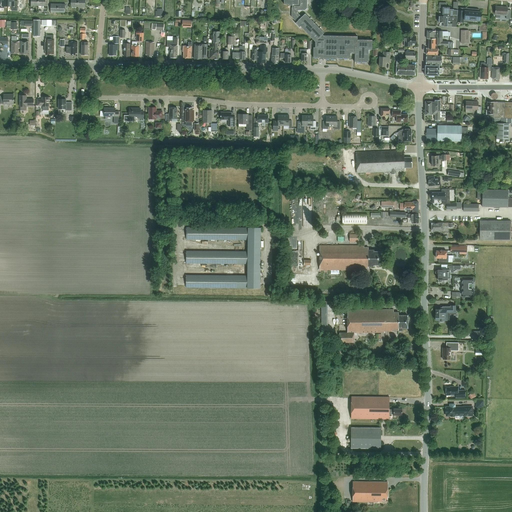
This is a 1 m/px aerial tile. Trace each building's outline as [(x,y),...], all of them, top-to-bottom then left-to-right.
[(0,0),(0,8),(5,8),(5,6),(8,6),(8,0),(2,0),(0,0)] [(8,0),(8,6),(12,6),(11,11),(18,11),(18,1),(14,1),(14,0),(8,0)] [(283,0),(284,4),(290,4),(290,5),(292,5),(292,8),(291,17),(296,22),(295,23),(299,27),(300,26),(315,42),(315,47),(313,47),(313,58),(323,58),(323,59),(337,60),(337,59),(350,59),(350,54),(355,54),(354,62),(368,63),(369,50),(372,50),(372,40),(357,40),(357,37),(323,36),(323,35),(324,33),(305,14),(302,17),(298,13),(298,10),(305,11),(307,9),(307,0),(283,0)] [(439,3),(439,8),(442,8),(442,15),(443,15),(444,15),(447,15),(446,17),(453,17),(453,16),(457,16),(457,13),(457,11),(457,10),(457,9),(458,9),(457,8),(454,8),(453,8),(453,9),(449,9),(450,7),(446,7),(446,3),(439,3)] [(510,20),(511,11),(507,10),(508,7),(495,6),(495,15),(506,16),(506,19),(510,20)] [(456,22),(464,22),(464,19),(480,21),(480,20),(481,13),(479,13),(479,10),(461,8),(461,11),(461,14),(457,13),(457,16),(456,22)] [(439,16),(438,23),(442,23),(441,26),(447,27),(447,23),(447,21),(456,22),(457,16),(453,16),(453,17),(446,17),(447,15),(444,15),(443,17),(439,16)] [(214,31),(214,42),(217,43),(220,43),(220,36),(222,36),(222,31),(220,31),(220,32),(214,31)] [(435,42),(436,31),(432,31),(427,31),(427,39),(429,39),(428,43),(435,44),(435,42)] [(448,46),(448,42),(442,42),(442,31),(437,31),(436,45),(448,46)] [(416,45),(416,37),(406,36),(406,35),(400,35),(400,41),(404,41),(404,46),(410,46),(410,45),(416,45)] [(260,52),(259,52),(258,52),(257,63),(266,63),(266,52),(267,52),(267,48),(266,48),(266,45),(264,45),(265,38),(260,37),(260,40),(260,45),(260,52)] [(177,45),(178,38),(173,38),(173,41),(167,40),(167,47),(170,47),(170,50),(169,50),(169,52),(170,52),(170,58),(177,58),(177,52),(177,45)] [(46,42),(44,42),(44,48),(46,48),(46,54),(49,54),(54,54),(54,39),(46,39),(46,42)] [(12,41),(11,53),(19,54),(19,49),(20,49),(20,42),(12,41)] [(66,47),(66,53),(71,53),(71,55),(75,55),(75,53),(77,53),(77,42),(70,42),(69,47),(66,47)] [(146,42),(146,55),(148,55),(147,56),(152,57),(152,55),(154,55),(154,42),(146,42)] [(191,58),(192,46),(192,42),(189,42),(188,46),(183,46),(183,52),(184,52),(184,58),(185,58),(185,59),(187,59),(188,58),(191,58)] [(210,49),(209,59),(214,59),(215,60),(217,60),(218,59),(219,51),(217,51),(217,43),(214,43),(213,49),(210,49)] [(435,45),(435,44),(428,43),(428,45),(428,48),(426,48),(426,54),(437,55),(438,49),(436,49),(436,47),(435,47),(435,45)] [(110,44),(109,55),(116,56),(116,50),(118,50),(118,44),(110,44)] [(195,44),(194,59),(202,59),(202,57),(207,57),(207,44),(202,44),(202,45),(195,44)] [(259,52),(259,48),(253,48),(253,45),(250,45),(250,50),(253,50),(252,60),(256,60),(257,52),(258,52),(259,52)] [(291,55),(290,55),(290,51),(288,51),(288,49),(285,49),(285,54),(280,54),(280,58),(285,58),(285,63),(291,63),(291,55)] [(390,60),(390,52),(383,52),(383,57),(380,57),(379,66),(385,67),(386,60),(390,60)] [(426,56),(426,65),(441,65),(442,56),(426,56)] [(480,67),(480,78),(488,79),(488,71),(491,71),(492,65),(492,59),(491,59),(489,59),(488,59),(488,64),(485,64),(485,63),(481,63),(481,67),(480,67)] [(415,75),(415,66),(400,65),(400,61),(398,60),(398,61),(397,61),(396,74),(415,75)] [(425,66),(425,75),(428,75),(428,77),(434,77),(434,75),(438,75),(439,73),(442,73),(442,68),(439,68),(439,66),(425,66)] [(4,104),(14,104),(14,94),(4,95),(4,97),(1,98),(1,96),(0,95),(0,104),(4,103),(4,104)] [(27,99),(27,95),(20,95),(19,106),(20,106),(20,111),(27,111),(27,107),(27,106),(34,106),(34,99),(27,99)] [(37,100),(37,106),(42,106),(42,109),(48,109),(48,108),(49,108),(49,97),(42,97),(42,100),(37,100)] [(72,111),(72,102),(66,102),(66,99),(59,99),(59,109),(66,109),(66,111),(72,111)] [(425,110),(425,115),(432,115),(435,115),(435,120),(440,120),(440,117),(445,117),(445,112),(440,112),(440,100),(435,100),(435,102),(431,102),(425,102),(425,110)] [(466,109),(477,110),(477,114),(481,114),(481,107),(478,107),(478,102),(466,102),(466,109)] [(511,118),(511,102),(487,102),(487,110),(486,110),(486,114),(489,114),(489,118),(492,118),(511,118)] [(115,111),(115,108),(104,108),(104,111),(100,111),(100,116),(114,116),(114,118),(114,124),(118,124),(119,118),(119,111),(115,111)] [(125,116),(125,121),(135,121),(135,117),(138,117),(138,118),(144,118),(144,112),(141,112),(141,108),(129,108),(129,116),(125,116)] [(156,119),(162,119),(162,112),(156,112),(156,108),(149,108),(149,119),(156,120),(156,119)] [(177,108),(170,108),(170,114),(166,114),(166,121),(172,121),(172,119),(177,119),(177,108)] [(192,108),(187,108),(187,110),(185,109),(185,122),(194,122),(194,110),(192,110),(192,108)] [(381,108),(380,116),(386,116),(386,114),(390,114),(390,108),(381,108)] [(400,114),(401,110),(392,110),(392,117),(396,117),(396,122),(407,122),(408,115),(400,114)] [(212,111),(203,111),(203,122),(211,122),(212,111)] [(231,117),(231,113),(221,112),(221,120),(228,120),(228,126),(234,126),(235,117),(231,117)] [(248,115),(248,114),(238,114),(238,119),(239,119),(239,124),(246,124),(246,130),(252,130),(252,120),(248,120),(248,115)] [(283,126),(284,115),(278,115),(278,122),(273,122),(273,131),(278,131),(278,129),(280,129),(280,125),(283,126)] [(284,115),(283,126),(289,126),(289,128),(292,128),(292,121),(289,121),(289,116),(284,115)] [(307,126),(308,116),(302,116),(302,122),(297,122),(297,133),(304,133),(305,126),(307,126)] [(308,116),(307,126),(311,126),(310,130),(316,130),(316,121),(313,121),(313,116),(308,116)] [(331,126),(332,116),(326,116),(326,121),(323,121),(323,129),(328,129),(328,126),(331,126)] [(332,116),(331,126),(334,127),(334,129),(340,129),(340,122),(337,122),(337,116),(332,116)] [(509,139),(509,124),(497,123),(496,139),(509,139)] [(427,129),(426,141),(461,141),(461,133),(468,134),(468,128),(462,127),(462,126),(437,126),(437,129),(427,129)] [(411,141),(411,129),(403,129),(403,135),(399,135),(399,141),(411,141)] [(404,158),(404,150),(356,152),(357,173),(391,172),(391,174),(396,174),(396,171),(405,171),(404,168),(412,168),(412,158),(404,158)] [(442,161),(445,161),(445,155),(442,155),(442,156),(432,156),(432,166),(438,166),(438,159),(442,159),(442,161)] [(435,185),(440,185),(440,177),(434,178),(434,177),(428,177),(429,186),(435,186),(435,185)] [(441,192),(432,193),(432,200),(432,203),(434,203),(434,200),(441,200),(441,201),(443,200),(443,203),(445,204),(446,204),(446,203),(450,203),(450,189),(441,189),(441,192)] [(511,197),(508,198),(508,190),(482,189),(482,207),(511,207),(511,197)] [(313,213),(313,195),(304,195),(304,199),(309,199),(309,206),(308,207),(308,210),(310,210),(310,213),(313,213)] [(412,212),(418,212),(418,202),(412,202),(405,202),(405,210),(412,210),(412,212)] [(406,212),(390,212),(390,217),(408,217),(408,222),(412,223),(418,223),(418,214),(405,213),(406,212)] [(342,224),(367,225),(367,214),(342,213),(342,224)] [(480,221),(480,240),(510,240),(510,221),(480,221)] [(442,226),(448,226),(448,223),(442,223),(431,223),(432,231),(442,231),(442,226)] [(260,288),(261,228),(248,228),(186,227),(186,234),(186,240),(237,240),(248,240),(248,252),(186,251),(186,258),(186,264),(237,264),(247,264),(247,276),(186,275),(186,282),(186,287),(236,288),(247,288),(260,288)] [(350,234),(350,243),(359,243),(359,234),(350,234)] [(381,265),(381,252),(374,252),(374,250),(368,250),(368,247),(364,247),(364,246),(319,246),(319,270),(331,270),(339,270),(362,270),(362,268),(368,268),(368,266),(374,266),(374,265),(381,265)] [(436,253),(436,254),(436,258),(439,258),(439,262),(448,262),(448,255),(446,255),(446,251),(436,251),(436,253)] [(435,272),(435,273),(436,273),(436,274),(437,274),(437,275),(438,275),(438,279),(442,279),(442,280),(447,280),(447,278),(450,278),(450,272),(453,272),(453,270),(461,270),(461,266),(453,266),(447,266),(447,270),(446,270),(446,269),(444,269),(444,270),(437,270),(437,271),(436,271),(435,272)] [(462,296),(473,296),(473,278),(462,278),(462,296)] [(435,319),(436,319),(436,320),(439,320),(439,323),(444,323),(444,320),(447,320),(450,320),(450,315),(456,314),(456,306),(450,306),(443,307),(442,307),(442,309),(436,309),(436,315),(436,316),(435,316),(435,317),(435,318),(435,319)] [(403,328),(408,328),(408,315),(400,315),(400,312),(394,312),(394,309),(347,310),(347,333),(339,333),(339,343),(354,342),(354,333),(384,333),(384,332),(392,332),(392,331),(403,331),(403,328)] [(489,331),(472,332),(473,340),(489,340),(489,331)] [(458,351),(459,343),(448,343),(448,348),(442,348),(442,352),(443,352),(443,359),(450,359),(450,351),(458,351)] [(453,387),(446,387),(446,395),(455,395),(456,398),(465,398),(465,390),(458,390),(458,386),(453,386),(453,387)] [(402,415),(402,409),(394,409),(389,409),(389,397),(351,397),(351,419),(389,419),(389,414),(393,414),(393,415),(402,415)] [(472,407),(464,407),(455,407),(455,404),(450,404),(450,407),(446,407),(446,409),(445,409),(445,413),(446,413),(446,416),(450,416),(450,417),(455,417),(455,415),(464,415),(466,415),(466,416),(468,416),(468,415),(472,415),(472,407)] [(381,448),(381,428),(351,428),(351,448),(381,448)] [(388,501),(388,482),(353,482),(353,502),(379,502),(379,501),(388,501)]
